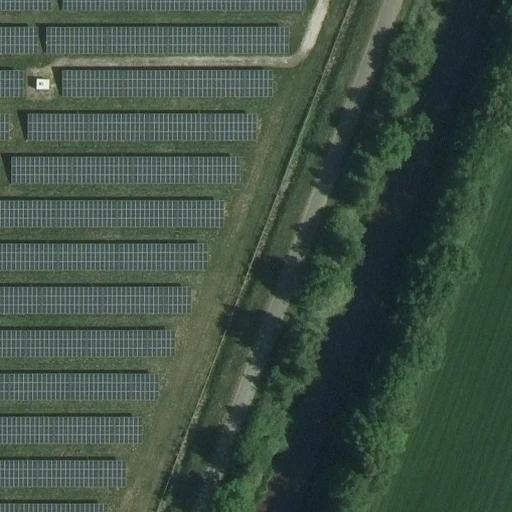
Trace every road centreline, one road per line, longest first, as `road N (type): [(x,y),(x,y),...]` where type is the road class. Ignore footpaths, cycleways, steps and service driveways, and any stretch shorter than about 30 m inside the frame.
road 1 (tertiary): [(199,511),(391,0)]
road 2 (track): [(300,511),(492,0)]
